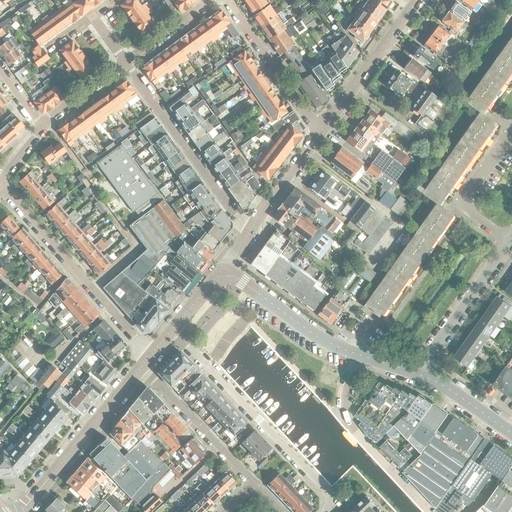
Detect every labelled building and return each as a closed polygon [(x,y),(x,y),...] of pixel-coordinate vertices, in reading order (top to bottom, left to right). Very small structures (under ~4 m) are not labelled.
[(79,0),(74,4),(78,9),(82,14),(87,10),(94,5),(100,0),(79,0)] [(128,15),(141,6),(136,0),(128,0),(121,5),(128,15)] [(190,6),(185,0),(171,0),(180,12),(184,9),(185,10),(190,6)] [(263,0),(251,0),(246,3),(253,13),(267,4),(263,0)] [(377,20),(385,10),(370,0),(369,0),(362,9),(377,20)] [(370,0),(385,10),(387,7),(389,8),(392,3),(391,2),(392,0),(391,0),(370,0)] [(480,0),(480,1),(479,0),(458,0),(472,10),(472,9),(477,13),(482,5),(486,9),(485,9),(492,18),(498,14),(490,3),(486,0),(480,0)] [(499,14),(505,5),(497,0),(486,0),(490,3),(498,14),(499,14)] [(135,25),(148,15),(144,10),(150,5),(148,1),(141,6),(128,15),(135,25)] [(449,12),(464,22),(471,13),(456,2),(453,6),(451,5),(448,9),(450,10),(449,12)] [(326,8),(323,3),(317,8),(320,12),(326,8)] [(74,19),(82,14),(78,9),(74,4),(67,9),(71,14),(74,19)] [(71,14),(67,9),(65,7),(63,9),(61,6),(57,8),(59,10),(54,14),(56,17),(63,27),(74,19),(71,14)] [(260,26),(275,16),(268,6),(253,16),(260,26)] [(362,9),(362,10),(359,7),(356,10),(360,13),(355,19),(370,30),(377,20),(362,9)] [(234,38),(239,34),(222,11),(211,18),(212,19),(222,32),(227,29),(234,38)] [(291,18),(286,21),(280,12),(275,16),(260,26),(269,40),(282,31),(291,24),(294,22),(291,18)] [(456,33),(464,22),(449,12),(445,16),(444,15),(441,19),(442,20),(441,22),(456,33)] [(13,22),(17,19),(13,13),(9,16),(13,22)] [(55,33),(63,27),(56,17),(54,14),(49,18),(47,16),(44,18),(48,23),(55,33)] [(142,34),(155,25),(148,15),(135,25),(142,34)] [(300,21),(304,26),(313,20),(309,15),(300,21)] [(355,19),(351,16),(347,21),(352,24),(348,29),(356,35),(354,38),(361,43),(364,39),(365,40),(369,35),(368,34),(370,30),(355,19)] [(47,39),(55,33),(48,23),(44,18),(41,20),(43,22),(38,26),(40,29),(47,39)] [(217,36),(222,32),(212,19),(204,25),(215,40),(219,38),(217,36)] [(486,27),(489,23),(484,19),(481,24),(486,27)] [(298,31),(304,26),(300,21),(294,25),(298,31)] [(297,33),(291,24),(282,31),(285,35),(288,39),(297,33)] [(212,42),(215,40),(204,25),(196,31),(206,44),(211,41),(212,42)] [(39,45),(47,39),(40,29),(38,26),(32,30),(31,28),(28,30),(31,35),(39,45)] [(453,36),(450,34),(438,26),(435,30),(433,29),(429,34),(446,47),(448,47),(454,39),(453,36)] [(341,28),(333,33),(337,39),(345,50),(347,51),(353,59),(358,52),(341,28)] [(201,48),(206,44),(196,31),(188,37),(198,50),(199,52),(202,49),(201,48)] [(288,39),(285,35),(282,31),(269,40),(280,54),(284,51),(291,46),(293,45),(288,39)] [(442,52),(446,47),(429,34),(425,40),(426,42),(424,45),(435,54),(440,58),(444,53),(442,52)] [(198,50),(188,37),(188,36),(180,41),(181,42),(177,45),(185,55),(189,52),(191,54),(198,50)] [(345,50),(337,39),(333,42),(329,36),(326,38),(346,68),(353,59),(347,51),(345,50)] [(0,53),(2,57),(18,45),(12,37),(9,40),(9,39),(0,46),(0,53)] [(338,74),(346,68),(326,38),(326,39),(330,44),(321,50),(329,60),(338,74),(340,77),(340,76),(338,74)] [(471,48),(476,41),(472,38),(467,44),(471,48)] [(511,40),(469,101),(479,108),(481,105),(486,109),(511,72),(511,40)] [(67,60),(80,51),(72,41),(59,50),(67,60)] [(329,61),(325,64),(317,52),(315,52),(312,48),(313,47),(309,42),(306,45),(312,54),(315,59),(319,64),(321,67),(323,69),(333,84),(334,85),(332,82),(340,77),(338,74),(329,60),(321,50),(329,61)] [(21,49),(24,47),(21,43),(18,45),(2,57),(8,65),(21,55),(17,50),(20,48),(21,49)] [(471,48),(467,44),(466,44),(458,55),(459,56),(463,59),(471,48)] [(188,60),(185,55),(177,45),(169,51),(178,64),(183,61),(184,62),(188,60)] [(49,58),(43,50),(41,51),(37,46),(31,50),(35,56),(31,58),(37,67),(49,58)] [(329,98),(311,74),(303,60),(301,61),(291,46),(284,51),(288,58),(289,57),(304,79),(297,84),(314,108),(329,98)] [(440,61),(420,47),(413,56),(433,70),(440,61)] [(67,61),(64,63),(68,69),(66,70),(68,73),(74,70),(86,60),(80,51),(67,60),(67,61)] [(174,67),(178,64),(169,51),(161,57),(172,72),(175,69),(174,67)] [(236,72),(252,61),(248,54),(247,55),(244,51),(229,62),(236,72)] [(168,74),(172,72),(161,57),(153,62),(162,76),(167,72),(168,74)] [(455,71),(458,67),(446,58),(443,62),(455,71)] [(424,83),(431,73),(411,59),(404,68),(424,83)] [(81,79),(93,71),(94,70),(86,60),(74,70),(81,79)] [(242,80),(257,69),(252,61),(236,72),(234,73),(236,77),(238,75),(242,80)] [(162,76),(153,62),(152,62),(142,68),(154,85),(158,82),(157,80),(162,76)] [(207,73),(212,70),(207,63),(202,66),(207,73)] [(333,84),(323,69),(321,67),(319,64),(315,67),(313,64),(309,67),(314,75),(325,90),(328,88),(330,89),(332,87),(332,85),(333,84)] [(18,76),(26,70),(23,66),(16,72),(18,76)] [(246,90),(248,89),(263,78),(257,69),(242,80),(245,85),(243,86),(246,90)] [(410,94),(416,85),(397,70),(390,79),(390,80),(386,86),(394,92),(394,94),(397,97),(399,96),(401,97),(406,91),(410,94)] [(51,80),(54,84),(59,80),(56,76),(54,77),(51,72),(47,74),(48,75),(51,80)] [(251,98),(269,86),(263,78),(248,89),(251,93),(249,95),(251,98)] [(62,98),(60,95),(48,79),(42,83),(45,86),(40,89),(44,95),(53,107),(59,102),(59,101),(62,98)] [(130,106),(140,99),(126,80),(116,88),(117,89),(126,102),(130,106)] [(202,95),(205,92),(199,83),(195,86),(202,95)] [(193,97),(198,93),(193,86),(168,106),(172,113),(186,103),(193,97)] [(259,105),(274,94),(269,86),(251,98),(253,101),(255,100),(259,105)] [(122,105),(126,102),(117,89),(109,94),(120,110),(123,107),(122,105)] [(223,93),(221,89),(213,95),(216,98),(223,93)] [(452,109),(436,97),(425,89),(411,109),(421,116),(415,124),(432,136),(452,109)] [(202,95),(208,104),(212,101),(205,92),(202,95)] [(117,112),(120,110),(109,94),(101,100),(110,114),(115,110),(117,112)] [(262,115),(280,102),(274,94),(259,105),(262,110),(260,111),(262,115)] [(47,111),(53,107),(44,95),(39,98),(37,95),(32,98),(43,113),(46,110),(47,111)] [(106,117),(110,114),(101,100),(93,106),(104,121),(107,119),(106,117)] [(271,123),(287,112),(284,109),(285,108),(281,101),(280,102),(262,115),(265,118),(267,117),(271,123)] [(199,108),(197,104),(191,109),(186,103),(172,113),(180,123),(196,110),(199,108)] [(100,124),(104,121),(93,106),(85,112),(94,125),(99,122),(100,124)] [(187,133),(204,121),(196,110),(180,123),(187,133)] [(385,113),(381,118),(370,110),(367,114),(365,114),(362,118),(363,120),(362,121),(376,131),(377,130),(382,134),(386,128),(387,128),(389,124),(394,127),(398,122),(385,113)] [(142,123),(152,115),(148,111),(138,118),(142,123)] [(89,129),(94,125),(85,112),(77,118),(88,133),(91,131),(89,129)] [(301,133),(303,131),(290,113),(272,126),(274,130),(280,134),(279,135),(294,146),(295,147),(302,137),(301,136),(303,134),(301,133)] [(18,131),(23,127),(12,114),(0,123),(0,125),(3,129),(12,140),(20,134),(18,131)] [(497,125),(482,114),(426,192),(436,199),(438,196),(443,200),(497,125)] [(213,126),(218,122),(213,115),(208,118),(213,126)] [(145,137),(161,125),(155,117),(139,129),(145,137)] [(225,128),(229,125),(233,122),(229,117),(221,122),(225,128)] [(84,136),(88,133),(77,118),(69,124),(68,123),(67,123),(78,137),(83,134),(84,136)] [(194,143),(208,133),(213,128),(207,119),(204,121),(187,133),(194,143)] [(376,132),(376,131),(362,121),(359,125),(357,125),(354,128),(355,130),(354,131),(369,142),(370,141),(373,144),(380,135),(376,132)] [(408,141),(414,133),(399,122),(398,122),(394,127),(392,130),(408,141)] [(72,141),(78,137),(67,123),(58,130),(69,146),(74,143),(72,141)] [(121,138),(126,135),(119,125),(115,128),(121,138)] [(119,125),(126,135),(130,132),(126,126),(122,129),(119,125)] [(151,145),(167,133),(161,125),(145,137),(151,145)] [(3,129),(0,130),(0,141),(4,147),(12,140),(3,129)] [(365,147),(369,142),(354,131),(353,132),(352,132),(349,136),(350,137),(346,141),(361,152),(362,151),(370,158),(373,153),(365,147)] [(201,152),(225,135),(222,132),(212,139),(208,133),(194,143),(201,152)] [(159,152),(172,141),(167,133),(151,145),(153,144),(159,152)] [(206,160),(220,150),(218,146),(228,139),(225,135),(201,152),(206,160)] [(288,153),(294,146),(279,135),(275,140),(277,142),(276,143),(288,153)] [(108,137),(104,139),(111,148),(115,145),(111,139),(110,140),(108,137)] [(107,151),(111,148),(104,139),(106,143),(103,146),(107,151)] [(126,151),(131,148),(132,147),(126,139),(120,143),(121,145),(121,144),(126,151)] [(238,147),(241,151),(252,143),(250,139),(238,147)] [(288,153),(276,143),(271,140),(268,143),(270,145),(267,149),(282,161),(288,153)] [(164,160),(178,150),(172,141),(159,152),(152,157),(155,161),(161,156),(164,160)] [(57,157),(65,151),(60,143),(53,149),(51,146),(40,153),(44,158),(41,160),(44,164),(50,172),(53,170),(49,164),(57,158),(57,157)] [(162,198),(131,157),(126,151),(121,144),(121,145),(96,163),(133,212),(140,207),(143,211),(162,198)] [(212,167),(236,149),(232,144),(228,147),(230,149),(223,153),(220,150),(206,160),(212,167)] [(126,151),(131,157),(136,154),(131,148),(126,151)] [(357,170),(361,165),(362,163),(342,148),(340,151),(338,150),(336,152),(337,153),(336,154),(337,155),(357,170)] [(228,161),(238,153),(236,149),(212,167),(217,174),(230,164),(228,161)] [(276,169),(282,161),(267,149),(263,154),(261,152),(258,156),(260,158),(276,169)] [(426,161),(432,153),(427,149),(421,157),(426,161)] [(167,170),(184,158),(178,150),(164,160),(168,164),(163,168),(165,172),(167,170)] [(371,164),(395,181),(405,168),(381,151),(371,164)] [(410,159),(399,151),(394,158),(404,166),(410,159)] [(352,177),(357,170),(337,155),(336,156),(335,155),(334,156),(333,156),(331,159),(333,160),(331,162),(352,177)] [(222,181),(246,163),(241,156),(237,159),(239,162),(232,167),(230,164),(217,174),(222,181)] [(140,166),(144,163),(139,157),(135,159),(140,166)] [(176,176),(190,165),(184,158),(167,170),(171,175),(174,173),(176,176)] [(277,170),(276,169),(260,158),(252,167),(268,180),(270,178),(271,178),(277,170)] [(140,166),(146,174),(150,171),(144,163),(140,166)] [(238,175),(248,167),(246,163),(222,181),(227,188),(241,178),(238,175)] [(365,172),(366,172),(382,184),(380,188),(386,192),(387,193),(395,182),(395,181),(371,164),(365,172)] [(178,187),(196,174),(190,165),(176,176),(179,179),(174,182),(178,187)] [(31,195),(40,187),(43,185),(31,171),(28,174),(20,181),(31,195)] [(255,196),(263,188),(251,171),(243,177),(241,178),(227,188),(238,203),(238,204),(239,204),(241,207),(241,208),(242,208),(243,208),(245,208),(246,208),(247,208),(249,204),(250,204),(250,203),(255,196)] [(349,191),(337,182),(338,182),(322,171),(315,181),(335,196),(338,192),(344,197),(349,191)] [(60,185),(56,180),(57,180),(51,173),(46,177),(51,184),(54,182),(57,187),(60,185)] [(77,184),(85,179),(82,174),(73,179),(77,184)] [(188,192),(202,182),(196,174),(178,187),(182,192),(186,189),(188,192)] [(373,190),(370,187),(370,186),(360,178),(355,185),(369,195),(373,190)] [(333,199),(335,196),(315,181),(309,189),(333,206),(336,202),(333,199)] [(189,204),(208,190),(202,182),(188,192),(188,193),(183,197),(189,204)] [(387,193),(386,192),(380,201),(390,210),(397,200),(400,196),(405,190),(395,182),(387,193)] [(44,210),(53,202),(40,187),(31,195),(44,210)] [(159,190),(165,197),(169,195),(162,187),(159,190)] [(336,218),(300,192),(295,187),(288,196),(289,196),(283,203),(319,230),(318,230),(334,242),(343,249),(348,243),(355,233),(358,230),(358,229),(349,222),(346,226),(336,218)] [(203,209),(215,200),(208,190),(189,204),(192,209),(197,205),(200,209),(202,208),(203,209)] [(357,212),(365,201),(358,196),(350,206),(357,212)] [(390,210),(400,217),(410,204),(400,196),(397,200),(390,210)] [(52,222),(64,212),(60,208),(67,201),(64,198),(45,214),(52,222)] [(185,229),(182,225),(163,200),(129,226),(147,249),(142,253),(166,245),(165,244),(175,237),(185,229)] [(214,225),(226,235),(232,227),(232,224),(232,223),(215,200),(203,209),(200,212),(205,219),(206,221),(207,220),(211,223),(214,225)] [(377,225),(380,221),(384,216),(365,201),(357,212),(350,220),(369,235),(370,234),(373,230),(377,225)] [(177,213),(180,211),(174,202),(171,205),(177,213)] [(319,230),(283,203),(278,210),(273,217),(284,225),(289,229),(307,243),(303,248),(320,259),(334,242),(318,230),(319,230)] [(438,205),(367,305),(382,316),(453,216),(438,205)] [(350,220),(357,212),(350,206),(343,215),(350,220)] [(59,229),(77,213),(74,209),(67,216),(64,212),(52,222),(59,229)] [(182,222),(186,219),(180,211),(177,213),(176,214),(182,222)] [(197,225),(205,219),(200,212),(190,218),(194,222),(197,225)] [(77,227),(73,223),(81,217),(77,213),(59,229),(65,237),(77,227)] [(11,238),(20,230),(8,216),(0,223),(0,225),(4,230),(2,232),(5,236),(8,234),(11,238)] [(389,227),(393,223),(384,216),(380,221),(389,227)] [(185,229),(194,222),(190,218),(182,225),(185,229)] [(386,232),(389,227),(380,221),(377,225),(386,232)] [(226,235),(214,225),(211,223),(204,230),(207,233),(219,243),(226,235)] [(382,236),(386,232),(377,225),(373,230),(382,236)] [(85,229),(81,232),(77,227),(65,237),(72,244),(83,234),(91,228),(91,227),(86,231),(85,229)] [(90,242),(90,241),(93,239),(89,236),(96,230),(93,227),(91,228),(83,234),(72,244),(79,252),(90,242)] [(14,249),(29,236),(22,229),(20,230),(11,238),(15,243),(11,247),(14,249)] [(207,233),(204,230),(202,229),(198,233),(200,234),(196,239),(198,240),(214,252),(213,251),(219,243),(207,233)] [(265,275),(289,241),(276,229),(250,264),(265,275)] [(373,230),(370,234),(379,241),(382,236),(373,230)] [(375,245),(379,241),(370,234),(369,235),(366,239),(375,245)] [(24,254),(35,244),(29,236),(14,249),(17,253),(20,249),(24,254)] [(85,259),(104,243),(101,239),(93,246),(90,242),(79,252),(85,259)] [(366,239),(363,243),(372,250),(375,245),(366,239)] [(208,260),(214,252),(198,240),(192,247),(208,260)] [(103,257),(98,252),(101,249),(103,251),(110,244),(107,241),(105,243),(104,243),(85,259),(92,267),(103,257)] [(317,290),(326,277),(289,241),(265,275),(313,311),(325,295),(317,290)] [(176,252),(199,271),(206,263),(192,252),(194,249),(184,242),(176,252)] [(343,249),(348,252),(353,247),(348,243),(343,249)] [(363,243),(359,248),(368,254),(372,250),(363,243)] [(27,265),(42,252),(35,244),(24,254),(28,258),(24,262),(27,265)] [(137,285),(151,271),(170,248),(166,245),(142,253),(103,288),(135,325),(136,324),(142,332),(149,332),(157,322),(158,322),(168,310),(156,300),(145,292),(137,285)] [(353,247),(348,252),(360,261),(364,255),(359,251),(353,247)] [(37,269),(48,259),(42,252),(27,265),(30,268),(34,264),(37,269)] [(190,282),(198,272),(176,254),(168,264),(169,264),(161,274),(162,275),(161,277),(166,281),(167,279),(181,291),(189,281),(190,282)] [(113,262),(111,260),(108,262),(103,257),(92,267),(99,275),(113,262)] [(48,259),(37,269),(42,273),(38,277),(40,280),(55,267),(48,259)] [(357,273),(364,264),(360,261),(353,270),(357,273)] [(368,268),(364,264),(357,273),(362,276),(368,268)] [(51,284),(62,274),(55,267),(40,280),(43,283),(47,279),(51,284)] [(373,271),(368,268),(362,276),(366,280),(373,271)] [(366,280),(371,283),(377,275),(373,271),(366,280)] [(328,278),(335,284),(340,278),(332,273),(328,278)] [(61,303),(77,289),(66,277),(66,278),(48,300),(50,302),(56,297),(61,303)] [(335,284),(328,278),(323,285),(330,290),(335,284)] [(180,295),(179,293),(166,283),(161,290),(152,283),(145,292),(156,300),(158,297),(170,307),(180,295)] [(349,296),(340,286),(340,285),(317,314),(330,324),(331,323),(335,325),(335,326),(337,324),(339,320),(341,316),(342,313),(342,309),(351,297),(349,296)] [(23,292),(28,296),(32,290),(28,287),(27,288),(23,292)] [(46,295),(49,292),(45,289),(39,297),(43,300),(46,295)] [(63,316),(84,297),(77,289),(61,303),(66,307),(60,313),(63,316)] [(511,313),(511,306),(498,296),(490,307),(504,317),(508,319),(511,313)] [(76,320),(92,306),(84,297),(63,316),(69,311),(73,315),(67,321),(70,325),(76,320)] [(78,334),(99,315),(92,306),(76,320),(70,325),(71,325),(77,320),(81,324),(75,330),(78,334)] [(497,327),(504,317),(490,307),(483,317),(497,327)] [(490,337),(497,327),(483,317),(476,327),(490,337)] [(116,355),(127,345),(104,320),(93,329),(106,344),(116,355)] [(483,347),(490,337),(476,327),(469,337),(483,347)] [(57,332),(47,341),(52,348),(62,339),(57,332)] [(476,357),(483,347),(469,337),(462,347),(476,357)] [(61,363),(67,368),(74,360),(86,346),(79,340),(61,363)] [(108,362),(116,355),(106,344),(98,352),(108,362)] [(91,350),(86,346),(74,360),(81,366),(87,372),(91,367),(84,362),(93,352),(91,350)] [(468,368),(476,357),(462,347),(454,358),(468,368)] [(193,382),(201,374),(180,352),(172,360),(193,382)] [(505,363),(511,356),(508,354),(503,361),(505,363)] [(1,358),(0,358),(0,376),(9,365),(1,358)] [(511,359),(494,385),(511,398),(511,359)] [(67,368),(74,374),(81,366),(74,360),(67,368)] [(191,383),(193,382),(172,360),(165,367),(179,382),(180,380),(187,388),(187,387),(191,391),(192,392),(196,388),(191,383)] [(117,372),(115,371),(104,361),(93,374),(106,385),(117,372)] [(500,371),(505,363),(503,361),(497,369),(500,371)] [(35,380),(48,390),(62,374),(49,363),(35,380)] [(173,388),(179,382),(165,367),(160,371),(161,372),(161,374),(160,375),(173,388)] [(67,368),(62,374),(62,375),(68,380),(69,380),(74,374),(67,368)] [(54,401),(61,393),(65,388),(63,387),(63,386),(56,381),(62,375),(62,374),(48,390),(45,394),(54,401)] [(196,388),(204,379),(200,375),(201,374),(193,382),(191,383),(196,388)] [(491,384),(496,376),(493,374),(488,382),(491,384)] [(25,382),(17,375),(10,383),(19,390),(24,383),(25,382)] [(56,381),(63,386),(68,380),(62,375),(56,381)] [(90,376),(88,379),(84,376),(81,380),(99,394),(104,388),(90,376)] [(208,381),(206,381),(204,379),(196,388),(192,392),(199,399),(212,387),(211,386),(211,384),(208,381)] [(48,390),(35,380),(33,384),(45,394),(48,390)] [(94,401),(99,394),(81,380),(79,382),(82,385),(79,389),(94,401)] [(417,399),(418,398),(411,393),(410,395),(404,390),(402,392),(396,387),(394,389),(388,385),(387,387),(380,382),(355,417),(362,421),(360,425),(370,438),(377,443),(387,433),(395,426),(406,415),(417,399)] [(21,394),(27,400),(34,392),(29,388),(29,387),(25,383),(21,388),(24,391),(21,394)] [(79,389),(76,392),(70,387),(68,391),(88,407),(94,401),(79,389)] [(183,398),(186,396),(191,391),(187,387),(187,388),(180,395),(183,398)] [(215,389),(213,389),(212,387),(199,399),(206,406),(219,394),(218,393),(218,392),(215,389)] [(68,391),(65,388),(61,393),(70,400),(68,402),(83,414),(88,407),(68,391)] [(145,389),(138,398),(153,414),(162,424),(173,414),(172,414),(149,389),(148,389),(146,390),(145,389)] [(222,396),(220,396),(219,394),(206,406),(213,414),(226,401),(225,400),(225,399),(222,396)] [(138,398),(128,410),(141,423),(149,431),(151,434),(155,431),(162,424),(153,414),(138,398)] [(413,434),(434,403),(433,404),(425,399),(424,402),(418,398),(417,399),(406,415),(395,426),(398,429),(411,443),(414,446),(422,454),(427,447),(419,441),(413,434)] [(229,403),(228,403),(226,401),(213,414),(220,421),(233,409),(232,408),(232,407),(229,403)] [(64,419),(67,416),(53,402),(45,412),(59,424),(60,423),(62,423),(64,420),(64,419)] [(427,447),(449,414),(434,403),(413,434),(419,441),(427,447)] [(23,410),(31,416),(35,412),(27,406),(23,410)] [(236,411),(235,411),(233,409),(220,421),(227,429),(240,416),(239,415),(239,414),(236,411)] [(29,419),(31,416),(23,410),(21,412),(29,419)] [(128,410),(120,420),(134,435),(140,429),(138,426),(141,423),(128,410)] [(59,425),(59,424),(45,412),(38,421),(52,433),(56,429),(57,429),(59,426),(59,425)] [(173,414),(162,424),(177,439),(187,429),(173,414)] [(456,419),(451,416),(449,414),(427,447),(422,454),(403,472),(437,509),(453,487),(486,439),(484,437),(483,438),(478,435),(478,434),(473,430),(472,430),(471,429),(471,428),(465,424),(463,424),(463,422),(457,418),(456,419)] [(243,418),(242,418),(240,416),(227,429),(234,436),(247,424),(246,423),(246,421),(243,418)] [(147,480),(163,464),(120,420),(114,427),(115,428),(110,433),(111,435),(128,452),(123,456),(143,476),(147,480)] [(50,437),(52,433),(38,421),(30,430),(45,442),(46,441),(48,441),(50,438),(50,437)] [(162,424),(155,431),(172,449),(169,452),(171,454),(192,434),(187,429),(177,439),(162,424)] [(390,436),(398,429),(395,426),(387,433),(390,436)] [(9,427),(6,430),(12,435),(15,432),(9,427)] [(44,442),(45,442),(30,430),(23,439),(37,451),(41,447),(42,447),(44,444),(44,442)] [(250,452),(263,439),(254,430),(241,443),(250,452)] [(149,431),(143,436),(150,443),(155,438),(151,434),(149,431)] [(244,435),(241,433),(234,440),(236,442),(244,435)] [(185,459),(186,457),(200,444),(193,436),(179,450),(183,454),(182,456),(185,459)] [(91,454),(90,455),(91,457),(130,498),(131,498),(139,488),(143,484),(147,480),(143,476),(123,456),(107,438),(106,438),(105,437),(105,438),(101,443),(99,444),(100,445),(96,449),(98,451),(93,456),(91,454)] [(405,449),(405,448),(400,454),(396,450),(398,448),(389,438),(387,441),(379,448),(393,462),(401,454),(401,453),(405,449)] [(35,454),(37,451),(23,439),(15,448),(30,460),(31,458),(33,459),(35,456),(35,454)] [(259,461),(272,448),(263,439),(250,452),(259,461)] [(511,467),(511,457),(486,439),(453,487),(473,501),(474,501),(493,473),(503,480),(510,470),(511,467)] [(422,454),(414,446),(411,443),(405,448),(405,449),(401,453),(401,454),(393,462),(399,469),(400,469),(403,472),(422,454)] [(189,463),(192,466),(204,455),(202,454),(206,450),(200,444),(186,457),(190,462),(189,463)] [(29,460),(30,460),(15,448),(8,456),(4,453),(3,452),(3,453),(7,456),(22,469),(26,464),(28,465),(30,462),(29,460)] [(20,472),(22,469),(7,456),(3,453),(0,455),(0,476),(19,475),(20,473),(20,472)] [(261,468),(269,461),(266,458),(258,465),(261,468)] [(86,460),(80,467),(98,484),(98,483),(99,484),(105,477),(89,460),(88,460),(86,460)] [(139,488),(131,498),(138,506),(153,492),(153,491),(154,488),(171,471),(168,467),(164,463),(163,464),(147,480),(143,484),(139,488)] [(196,472),(199,474),(200,476),(209,468),(205,464),(196,472)] [(73,475),(72,476),(87,490),(91,494),(92,493),(95,496),(96,495),(92,491),(98,484),(80,467),(74,474),(73,475)] [(223,467),(213,475),(227,490),(236,482),(232,478),(233,477),(223,467)] [(175,468),(171,471),(179,479),(182,475),(175,468)] [(511,471),(510,470),(503,480),(485,506),(483,505),(476,511),(509,511),(511,508),(511,471)] [(192,481),(199,474),(196,472),(189,479),(193,484),(194,483),(192,481)] [(289,475),(284,479),(279,474),(267,485),(276,494),(292,478),(289,475)] [(213,475),(206,482),(220,497),(227,490),(213,475)] [(69,480),(67,483),(68,484),(84,499),(85,500),(93,507),(97,502),(93,498),(95,496),(92,493),(91,494),(87,490),(72,476),(71,478),(69,480)] [(296,491),(291,486),(295,481),(292,478),(276,494),(284,502),(296,491)] [(200,484),(196,487),(212,504),(220,497),(206,482),(202,486),(200,484)] [(191,496),(191,497),(204,511),(212,504),(196,487),(193,490),(196,494),(192,497),(191,496)] [(468,506),(473,501),(453,487),(437,509),(439,511),(452,511),(455,510),(458,511),(464,503),(468,506)] [(306,492),(301,497),(296,491),(284,502),(292,511),(309,495),(306,492)] [(111,494),(104,501),(116,511),(118,511),(123,507),(111,494)] [(154,494),(140,508),(143,511),(151,511),(162,502),(154,494)] [(309,511),(313,509),(307,503),(312,499),(309,495),(292,511),(309,511)] [(382,511),(367,496),(354,508),(355,509),(353,511),(352,510),(349,511),(382,511)] [(187,501),(183,504),(190,511),(204,511),(191,497),(187,500),(187,501)] [(49,502),(44,507),(46,509),(46,510),(47,511),(63,511),(61,510),(65,507),(64,506),(66,504),(61,499),(59,502),(56,499),(52,503),(51,504),(50,503),(49,502)] [(116,511),(104,501),(95,510),(93,511),(116,511)]
